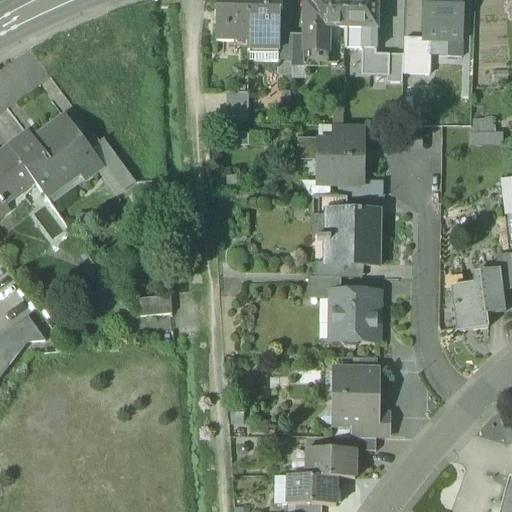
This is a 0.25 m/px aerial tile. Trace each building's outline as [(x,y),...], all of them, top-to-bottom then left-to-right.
[(249,0),(216,0),(216,44),(249,44),(249,0)] [(280,0),(249,0),(249,44),(249,52),(277,52),(278,52),(279,36),(279,29),(281,29),(280,0)] [(312,0),(312,10),(312,11),(306,11),(306,21),(312,21),(312,29),(313,29),(313,32),(312,50),(326,50),(327,29),(344,30),(344,0),(312,0)] [(344,0),(344,30),(361,30),(361,51),(375,51),(376,31),(376,22),(382,22),(382,13),(376,12),(376,0),(344,0)] [(462,0),(423,0),(423,21),(462,23),(462,0)] [(312,21),(306,21),(306,11),(312,11),(312,10),(305,10),(304,32),(313,32),(313,29),(312,29),(312,21)] [(462,23),(423,21),(422,41),(447,42),(461,43),(462,23)] [(292,36),(279,36),(278,52),(277,52),(277,64),(277,76),(290,76),(291,68),(292,36)] [(306,36),(292,36),(291,68),(306,69),(306,36)] [(461,43),(447,42),(447,58),(461,59),(461,43)] [(277,52),(249,52),(249,63),(277,64),(277,52)] [(344,56),(325,55),(325,65),(344,65),(344,59),(344,56)] [(403,57),(377,56),(377,78),(387,78),(402,78),(403,57)] [(419,57),(403,57),(402,78),(419,79),(419,57)] [(363,59),(344,59),(344,65),(343,71),(362,71),(363,72),(363,59)] [(248,95),(226,95),(225,121),(247,122),(248,95)] [(50,130),(32,144),(26,136),(7,149),(34,185),(43,198),(76,173),(84,184),(97,174),(101,171),(87,153),(64,121),(50,130)] [(493,121),(472,122),(473,136),(493,135),(493,121)] [(360,128),(334,127),(333,144),(360,145),(360,144),(360,128)] [(473,136),(469,136),(469,148),(502,148),(502,135),(493,135),(473,136)] [(135,185),(103,141),(87,153),(101,171),(97,174),(116,200),(135,185)] [(333,144),(318,143),(317,187),(361,188),(362,144),(360,144),(360,145),(333,144)] [(7,149),(0,154),(0,207),(1,207),(2,208),(4,206),(3,205),(19,193),(20,195),(34,185),(7,149)] [(511,177),(502,179),(507,214),(511,213),(511,177)] [(346,200),(317,199),(317,216),(324,216),(345,216),(345,212),(346,212),(346,200)] [(345,216),(324,216),(323,239),(316,239),(317,243),(324,243),(323,266),(324,267),(339,268),(379,269),(380,213),(360,213),(360,212),(357,212),(357,213),(351,212),(346,212),(345,212),(345,216)] [(511,258),(496,259),(497,272),(499,271),(502,293),(511,291),(511,271),(511,262),(511,258)] [(339,268),(324,267),(323,266),(314,266),(314,281),(339,281),(339,268)] [(463,286),(456,287),(458,305),(453,305),(457,333),(488,329),(486,316),(504,314),(502,293),(499,271),(497,272),(473,274),(474,276),(479,276),(480,284),(463,286)] [(462,276),(442,278),(443,290),(451,289),(451,288),(456,287),(463,286),(462,276)] [(314,281),(308,281),(308,301),(331,302),(330,331),(340,331),(340,344),(344,349),(355,349),(360,345),(375,345),(376,316),(378,316),(379,296),(340,295),(340,281),(314,281)] [(142,315),(160,314),(158,299),(141,301),(142,315)] [(27,319),(0,338),(0,357),(8,369),(26,346),(44,344),(45,344),(27,319)] [(0,379),(8,369),(0,357),(0,379)] [(378,373),(334,373),(334,375),(333,375),(333,429),(352,429),(352,428),(368,429),(369,418),(377,418),(377,417),(378,373)] [(377,417),(377,418),(369,418),(368,429),(352,428),(352,429),(352,441),(375,441),(376,439),(388,440),(388,417),(377,417)] [(352,441),(317,441),(317,452),(355,453),(355,454),(375,454),(375,441),(352,441)] [(317,452),(306,452),(306,479),(306,480),(336,481),(354,481),(355,454),(355,453),(317,452)] [(336,481),(306,480),(306,479),(287,479),(287,508),(295,508),(321,508),(335,509),(336,481)] [(511,511),(511,479),(509,479),(499,511),(511,511)]
